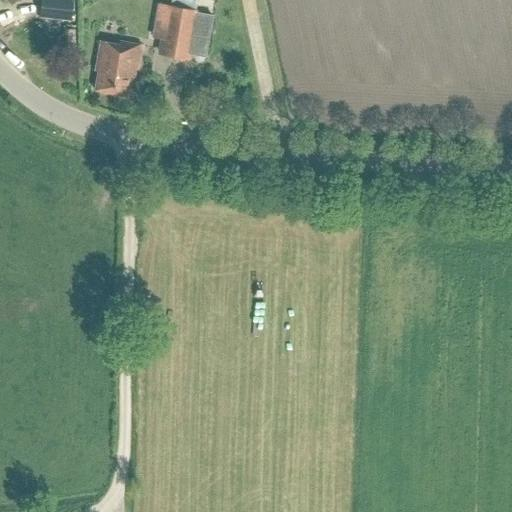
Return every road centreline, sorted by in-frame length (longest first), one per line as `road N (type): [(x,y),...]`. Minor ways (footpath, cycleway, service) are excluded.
road 1 (tertiary): [(511,167),(123,134),(43,104),(0,67)]
road 2 (track): [(123,134),(114,489),(99,511)]
